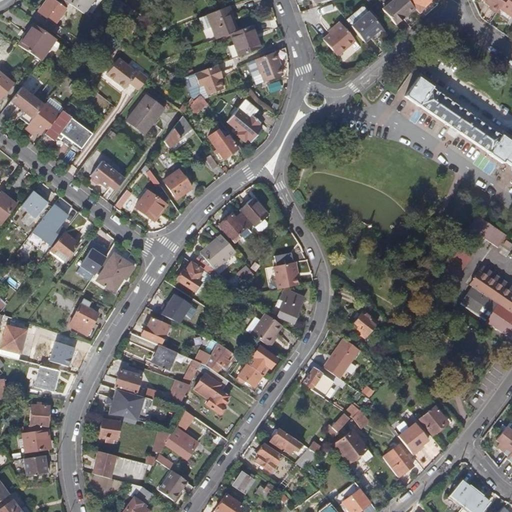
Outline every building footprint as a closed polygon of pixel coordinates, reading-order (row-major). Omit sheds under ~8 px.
[(52,24),(66,3),(62,0),(61,0),(56,0),(55,3),(50,0),(43,0),(36,12),(52,24)] [(61,0),(62,0),(66,3),(80,13),(89,0),(61,0)] [(395,23),(415,6),(410,1),(409,0),(391,0),(383,8),(395,23)] [(410,0),(410,1),(415,6),(419,11),(430,2),(430,0),(410,0)] [(474,0),(485,7),(484,9),(490,13),(499,0),(474,0)] [(231,16),(228,7),(205,16),(215,41),(230,35),(233,34),(226,18),(231,16)] [(363,11),(348,24),(352,29),(360,22),(367,16),(363,11)] [(380,28),(369,15),(367,16),(360,22),(370,36),(380,28)] [(237,32),(231,16),(226,18),(233,34),(237,32)] [(114,32),(124,39),(129,32),(127,30),(130,25),(123,19),(114,32)] [(360,22),(352,29),(362,42),(370,36),(360,22)] [(27,23),(12,44),(34,59),(49,39),(27,23)] [(352,40),(340,24),(322,38),(335,54),(352,40)] [(230,35),(238,56),(259,48),(251,27),(237,32),(233,34),(230,35)] [(278,62),(274,52),(254,60),(263,82),(282,75),(277,63),(278,62)] [(135,73),(117,59),(105,72),(111,76),(109,78),(123,88),(127,83),(136,90),(145,78),(136,71),(135,73)] [(37,62),(29,71),(39,79),(47,70),(37,62)] [(221,74),(217,64),(194,73),(199,86),(204,84),(208,95),(223,88),(219,79),(218,75),(221,74)] [(450,126),(461,134),(489,152),(488,154),(502,164),(503,162),(510,167),(511,165),(511,164),(511,140),(501,134),(500,135),(477,118),(467,112),(456,104),(432,87),(433,86),(419,76),(405,96),(419,107),(420,104),(450,126)] [(33,110),(34,110),(40,103),(18,85),(7,99),(19,108),(17,110),(19,111),(15,115),(24,122),(33,110)] [(140,133),(160,108),(142,94),(122,119),(140,133)] [(190,108),(202,113),(206,101),(194,96),(190,108)] [(2,105),(15,115),(19,111),(17,110),(19,108),(7,99),(2,105)] [(467,112),(477,118),(480,113),(460,99),(456,104),(467,112)] [(34,110),(21,128),(29,134),(33,129),(39,135),(43,131),(56,113),(41,101),(40,103),(34,110)] [(241,110),(238,108),(228,123),(239,132),(237,135),(244,140),(245,138),(250,142),(261,127),(257,124),(259,121),(253,116),(257,110),(248,102),(241,110)] [(57,131),(78,148),(89,134),(59,110),(56,113),(43,131),(51,138),(57,131)] [(169,147),(187,126),(179,116),(162,138),(169,147)] [(461,134),(450,126),(446,132),(458,139),(461,134)] [(209,138),(223,159),(224,158),(226,160),(232,156),(231,154),(237,149),(228,136),(223,140),(217,132),(209,138)] [(108,187),(112,191),(123,176),(98,158),(86,173),(102,186),(104,185),(107,180),(111,183),(108,187)] [(215,171),(220,168),(213,160),(209,163),(215,171)] [(165,182),(178,199),(193,187),(179,170),(165,182)] [(40,200),(25,189),(13,205),(28,216),(40,200)] [(133,207),(149,220),(161,204),(145,192),(133,207)] [(0,215),(10,203),(0,194),(0,215)] [(254,198),(239,210),(241,212),(251,223),(255,227),(269,214),(254,198)] [(61,212),(47,201),(26,228),(45,243),(55,231),(57,229),(59,226),(53,222),(61,212)] [(494,240),(502,229),(471,207),(457,228),(452,225),(448,230),(457,236),(461,231),(470,237),(477,228),(494,240)] [(247,227),(251,223),(241,212),(235,218),(231,215),(220,226),(237,245),(243,239),(239,234),(247,227)] [(73,241),(64,234),(62,236),(55,231),(45,243),(44,245),(59,257),(73,241)] [(229,256),(235,250),(221,234),(201,253),(216,269),(222,264),(223,265),(229,259),(229,256)] [(445,280),(467,249),(455,242),(435,273),(445,280)] [(74,264),(89,273),(101,252),(94,248),(92,250),(85,246),(81,253),(80,253),(74,264)] [(123,277),(130,264),(110,252),(93,280),(110,290),(119,275),(123,277)] [(292,261),(272,265),(277,288),(296,284),(294,270),(295,268),(294,263),(292,261)] [(191,292),(198,282),(194,280),(201,270),(189,262),(181,272),(180,270),(173,279),(191,292)] [(511,288),(477,264),(473,270),(511,296),(511,288)] [(206,274),(201,270),(194,280),(198,282),(201,284),(205,283),(207,279),(206,274)] [(511,296),(473,270),(465,282),(470,286),(458,304),(511,340),(511,296)] [(246,284),(239,295),(252,304),(257,291),(246,284)] [(161,313),(180,323),(192,302),(173,292),(161,313)] [(287,292),(276,316),(293,323),(304,299),(287,292)] [(161,303),(148,297),(142,306),(156,313),(161,303)] [(83,334),(94,314),(84,308),(87,302),(80,298),(65,323),(83,334)] [(259,309),(245,328),(264,342),(272,332),(278,323),(259,309)] [(359,309),(347,325),(362,336),(374,321),(359,309)] [(141,332),(158,340),(166,324),(151,316),(147,323),(145,322),(141,332)] [(3,326),(0,337),(0,349),(16,353),(22,330),(3,326)] [(272,332),(264,342),(267,344),(275,334),(272,332)] [(337,377),(358,349),(341,337),(321,365),(337,377)] [(166,368),(174,350),(157,343),(148,360),(166,368)] [(219,363),(227,352),(214,344),(203,364),(210,369),(216,361),(219,363)] [(244,363),(259,374),(266,365),(267,366),(274,356),(258,344),(244,363)] [(191,358),(178,379),(185,382),(194,368),(198,361),(191,358)] [(224,393),(231,384),(210,369),(203,364),(198,361),(194,368),(201,373),(191,388),(206,398),(203,403),(223,417),(228,410),(226,408),(232,399),(224,393)] [(251,386),(259,374),(244,363),(236,375),(251,386)] [(39,366),(34,387),(47,390),(51,391),(56,369),(39,366)] [(118,367),(112,387),(113,388),(135,393),(140,373),(118,367)] [(321,396),(331,381),(312,367),(302,380),(310,386),(309,387),(321,396)] [(173,392),(168,400),(173,403),(185,382),(178,379),(173,378),(169,384),(169,386),(169,388),(171,390),(173,392)] [(145,383),(142,395),(160,400),(163,388),(145,383)] [(34,387),(32,396),(45,398),(47,390),(34,387)] [(135,393),(113,388),(111,395),(109,402),(107,411),(119,414),(133,418),(139,394),(135,393)] [(31,406),(28,426),(47,428),(49,408),(31,406)] [(367,419),(358,407),(350,416),(358,426),(367,419)] [(431,407),(416,419),(428,434),(443,422),(431,407)] [(181,426),(189,413),(181,408),(174,423),(181,426)] [(334,431),(345,416),(339,412),(328,427),(334,431)] [(133,418),(119,414),(118,419),(132,423),(133,418)] [(116,438),(120,422),(102,417),(98,433),(106,435),(104,440),(110,442),(112,437),(116,438)] [(413,422),(396,435),(411,454),(418,449),(417,447),(426,439),(413,422)] [(186,459),(192,449),(189,447),(193,441),(172,427),(169,433),(163,444),(186,459)] [(491,447),(503,456),(511,445),(511,435),(503,428),(492,441),(494,443),(491,447)] [(298,448),(301,444),(291,437),(289,438),(277,429),(269,441),(284,451),(285,449),(290,452),(293,448),(295,449),(297,446),(298,448)] [(352,430),(334,443),(349,463),(366,449),(352,430)] [(152,446),(160,450),(163,444),(169,433),(160,431),(152,446)] [(45,450),(44,432),(28,434),(29,452),(45,450)] [(312,441),(307,448),(316,454),(322,447),(312,441)] [(256,461),(270,470),(280,456),(263,444),(259,450),(262,452),(256,461)] [(511,445),(503,456),(501,458),(511,467),(511,445)] [(11,448),(12,460),(22,458),(21,447),(11,448)] [(399,449),(385,460),(400,479),(414,469),(399,449)] [(96,450),(89,473),(105,477),(112,455),(96,450)] [(145,454),(143,463),(151,466),(153,457),(145,454)] [(45,473),(43,455),(22,458),(24,476),(45,473)] [(185,483),(170,472),(156,491),(171,502),(185,483)] [(232,485),(243,493),(252,480),(241,472),(232,485)] [(267,491),(276,497),(280,493),(260,479),(255,486),(265,492),(267,491)] [(458,506),(470,489),(456,480),(444,496),(458,506)] [(359,487),(355,481),(334,497),(339,503),(341,501),(349,511),(353,511),(367,501),(357,489),(359,487)] [(0,500),(8,494),(0,482),(0,500)] [(263,496),(265,492),(255,486),(253,489),(263,496)] [(147,511),(148,510),(142,506),(150,494),(139,487),(121,511),(147,511)] [(476,511),(485,500),(470,489),(458,506),(466,511),(476,511)] [(237,511),(241,507),(225,496),(213,511),(237,511)] [(0,508),(0,511),(23,511),(14,499),(0,508)]
